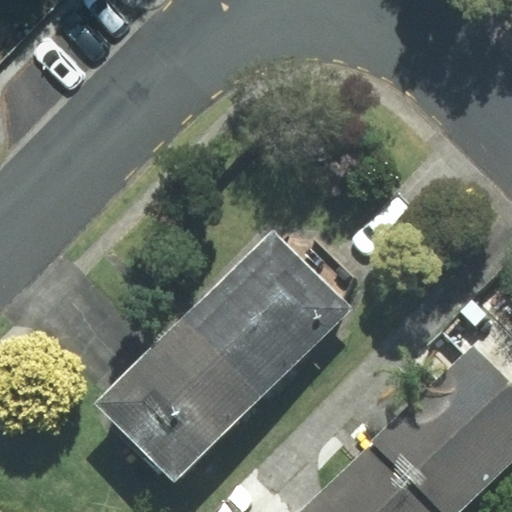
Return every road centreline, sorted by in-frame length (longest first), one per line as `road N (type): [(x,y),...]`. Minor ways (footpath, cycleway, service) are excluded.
road 1 (residential): [(247,0),(0,254)]
road 2 (residential): [(374,0),(511,129)]
